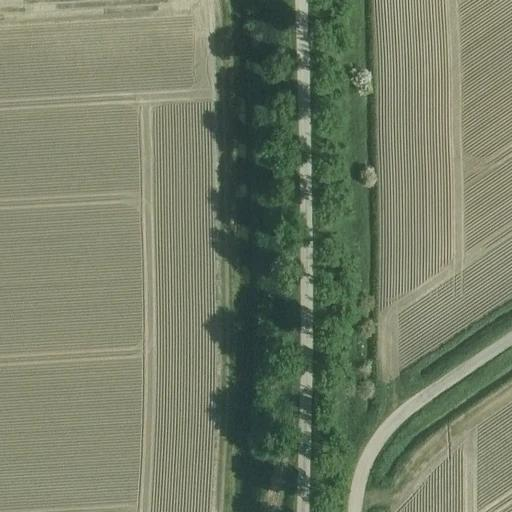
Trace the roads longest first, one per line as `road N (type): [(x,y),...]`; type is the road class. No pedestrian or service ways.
road 1 (unclassified): [(301,511),(304,0)]
road 2 (unclassified): [(353,511),(367,458),(399,415),(511,335)]
